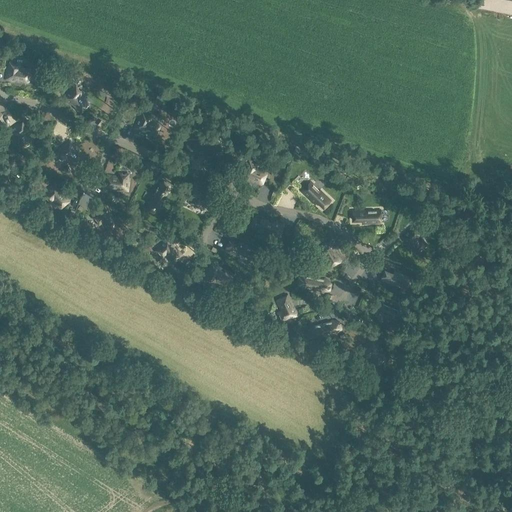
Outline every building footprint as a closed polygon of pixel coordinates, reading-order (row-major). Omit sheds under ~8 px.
[(8,67),(6,79),(28,82),(30,70),(18,69),(19,65),(10,63),(9,67),(8,67)] [(72,89),(64,98),(81,112),(89,103),(80,96),(83,93),(76,87),(73,90),(72,89)] [(140,116),(135,128),(155,136),(160,125),(149,121),(151,117),(143,113),(141,117),(140,116)] [(18,124),(8,131),(21,149),(31,142),(24,133),(27,130),(22,123),(19,125),(18,124)] [(60,150),(57,152),(62,160),(66,157),(73,167),(82,159),(69,142),(60,149),(60,150)] [(214,142),(187,143),(187,152),(196,152),(196,155),(215,154),(214,142)] [(246,165),(241,176),(262,185),(266,173),(256,169),(257,165),(249,162),(248,165),(246,165)] [(0,182),(0,183),(10,175),(0,164),(0,182)] [(107,176),(105,188),(127,191),(129,179),(127,179),(128,175),(119,173),(118,177),(107,176)] [(159,185),(148,203),(159,209),(169,191),(169,185),(164,182),(159,185)] [(310,182),(302,191),(315,204),(317,202),(324,208),(330,201),(310,182)] [(47,193),(44,196),(49,202),(52,200),(60,208),(69,201),(55,184),(46,192),(47,193)] [(389,196),(391,188),(377,184),(374,192),(389,196)] [(192,199),(190,203),(199,207),(200,203),(211,208),(216,197),(196,188),(191,199),(192,199)] [(96,215),(93,217),(99,224),(102,221),(109,230),(119,222),(104,205),(95,213),(96,215)] [(380,211),(353,211),(353,220),(362,220),(362,223),(380,223),(380,211)] [(262,220),(259,232),(270,234),(269,238),(278,240),(279,237),(280,237),(283,225),(262,220)] [(410,229),(401,237),(417,253),(426,245),(418,236),(420,234),(414,227),(411,230),(410,229)] [(159,248),(156,251),(162,257),(165,255),(173,263),(182,256),(167,239),(158,247),(159,248)] [(229,241),(225,249),(250,261),(255,250),(239,242),(237,245),(229,241)] [(320,249),(316,251),(321,259),(324,257),(330,267),(340,261),(330,242),(319,248),(320,249)] [(207,276),(205,279),(212,284),(214,281),(224,287),(231,277),(212,265),(206,275),(207,276)] [(385,271),(381,280),(407,290),(411,279),(394,272),(393,275),(385,271)] [(305,276),(303,288),(323,292),(329,290),(330,284),(326,280),(305,276)] [(288,296),(277,301),(281,311),(278,313),(281,321),(285,319),(286,321),(297,316),(288,296)] [(381,304),(377,315),(396,323),(402,322),(405,317),(401,312),(381,304)] [(333,321),(312,327),(316,338),(336,333),(340,328),(339,323),(333,321)] [(364,348),(361,351),(365,358),(369,356),(375,366),(385,359),(373,341),(363,347),(364,348)]
